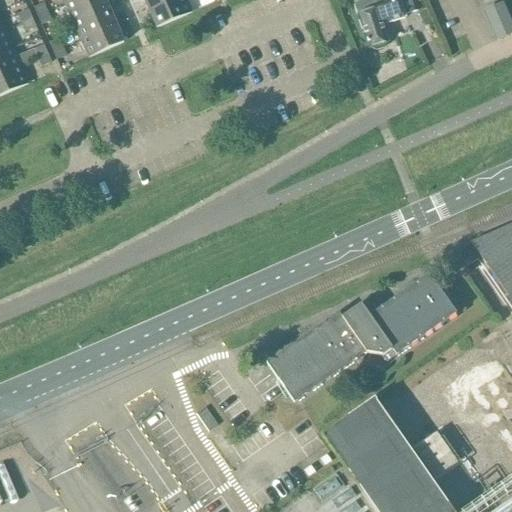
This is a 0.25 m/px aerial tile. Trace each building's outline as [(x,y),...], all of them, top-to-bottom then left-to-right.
[(72,23),(108,7),(104,0),(76,0),(64,5),(72,23)] [(144,0),(149,11),(173,0),(144,0)] [(186,0),(173,0),(149,11),(157,29),(193,13),(186,0)] [(417,11),(413,0),(363,0),(354,3),(368,49),(370,49),(376,51),(383,49),(386,44),(388,43),(382,26),(405,18),(404,15),(417,11)] [(511,35),(511,24),(503,3),(483,12),(496,42),(511,35)] [(37,17),(47,13),(44,4),(34,9),(37,17)] [(80,41),(116,25),(108,7),(72,23),(80,41)] [(22,24),(32,20),(28,11),(19,15),(22,24)] [(426,11),(418,15),(424,27),(432,23),(426,11)] [(47,13),(37,17),(41,26),(51,21),(47,13)] [(32,20),(22,24),(26,32),(36,28),(32,20)] [(116,25),(80,41),(88,59),(124,44),(116,25)] [(5,31),(0,32),(0,54),(13,48),(5,31)] [(53,52),(63,48),(59,40),(49,44),(53,52)] [(38,59),(48,55),(44,46),(34,51),(38,59)] [(13,48),(0,54),(0,75),(21,66),(13,48)] [(63,48),(53,52),(57,61),(67,57),(63,48)] [(361,56),(365,70),(374,68),(370,54),(361,56)] [(48,55),(38,59),(42,68),(51,63),(48,55)] [(21,66),(0,75),(0,97),(29,85),(21,66)] [(511,225),(470,243),(511,303),(511,225)] [(294,404),(365,354),(382,356),(391,350),(396,357),(456,315),(428,275),(369,317),(361,305),(342,318),(338,313),(266,364),(294,404)] [(321,436),(339,462),(374,511),(453,511),(374,399),(321,436)] [(205,408),(196,415),(209,433),(218,427),(205,408)] [(457,463),(437,433),(414,449),(435,479),(457,463)]
